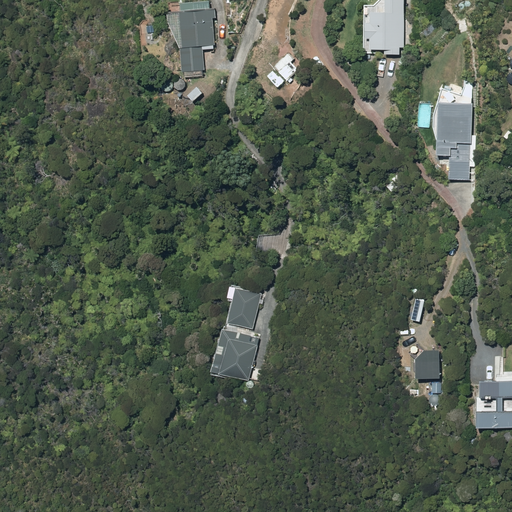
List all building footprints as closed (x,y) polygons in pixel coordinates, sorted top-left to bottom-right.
[(405,46),(406,0),(388,0),(388,11),(374,11),(373,48),(386,49),(386,53),(393,53),(401,54),(401,46),(405,46)] [(182,71),(206,69),(204,45),(215,44),(214,17),(217,17),(216,9),(181,11),(183,46),(181,46),(182,71)] [(289,53),(275,66),(281,72),(295,58),(289,53)] [(471,161),(474,104),(447,103),(447,114),(441,114),(439,154),(451,154),(451,161),(450,179),(470,179),(471,161)] [(288,234),(260,233),(259,250),(276,251),(275,266),(286,266),(288,234)] [(254,328),(262,295),(236,288),(228,322),(254,328)] [(250,380),(260,338),(222,329),(212,371),(250,380)] [(441,377),(442,349),(428,349),(418,359),(418,378),(441,377)] [(480,427),(511,426),(511,410),(506,411),(506,397),(511,396),(511,380),(484,381),(485,397),(500,397),(500,411),(480,411),(480,427)]
